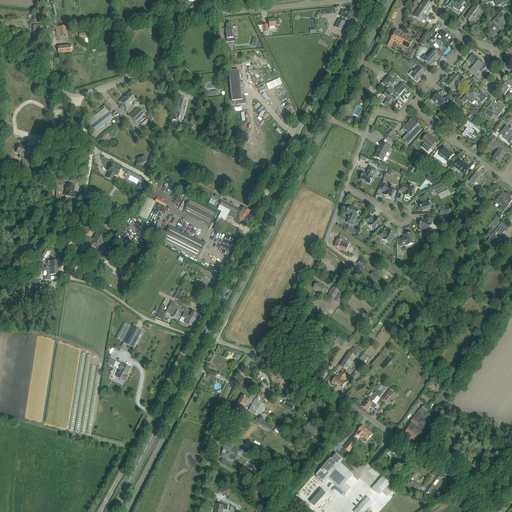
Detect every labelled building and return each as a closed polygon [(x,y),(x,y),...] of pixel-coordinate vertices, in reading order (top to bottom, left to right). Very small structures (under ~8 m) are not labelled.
[(426,16),(433,5),(424,0),(414,16),(422,22),(423,19),(426,21),(428,17),(426,16)] [(453,0),(450,5),(449,4),(449,5),(451,6),(453,7),(458,11),(465,0),(453,0)] [(475,5),(465,18),(469,21),(468,21),(474,26),(483,12),(477,8),(478,7),(475,5)] [(343,12),(340,16),(342,17),(340,20),(339,19),(335,27),(341,31),(345,23),(345,22),(346,19),(350,21),(354,12),(348,9),(346,13),(343,12)] [(491,27),(488,30),(494,36),(500,30),(499,29),(508,19),(501,12),(489,25),(491,27)] [(226,28),(225,28),(226,42),(234,42),(233,27),(232,27),(231,24),(226,24),(226,28)] [(35,25),(34,36),(43,37),(43,26),(35,25)] [(65,26),(55,27),(56,36),(60,36),(66,35),(65,26)] [(407,35),(396,29),(390,40),(391,40),(387,47),(390,49),(394,42),(409,49),(413,41),(406,37),(407,35)] [(436,33),(434,34),(431,32),(433,30),(430,33),(429,34),(426,39),(431,44),(433,46),(434,45),(432,43),(439,35),(436,33)] [(419,32),(415,39),(421,42),(425,35),(419,32)] [(444,32),(437,39),(441,43),(442,43),(444,46),(443,46),(447,49),(449,46),(450,46),(454,41),(444,32)] [(73,45),(58,47),(59,54),(71,52),(71,49),(73,48),(73,45)] [(430,67),(439,57),(436,54),(438,52),(434,48),(432,51),(434,52),(428,59),(425,56),(422,59),(426,63),(430,67)] [(487,66),(473,54),(468,60),(474,66),(471,70),(475,74),(479,70),(481,72),(487,66)] [(417,82),(425,73),(424,72),(427,70),(414,58),(412,61),(409,64),(413,67),(415,65),(418,68),(414,73),(412,71),(409,74),(411,76),(417,82)] [(231,101),(237,101),(237,105),(246,104),(245,96),(241,96),(239,70),(228,72),(231,101)] [(267,83),(267,71),(257,71),(257,73),(250,73),(251,82),(255,82),(255,84),(267,83)] [(511,73),(509,77),(510,77),(506,83),(505,83),(499,92),(504,96),(509,89),(507,87),(509,85),(511,87),(511,73)] [(450,79),(446,84),(453,91),(456,88),(454,86),(458,83),(459,84),(464,78),(459,74),(457,76),(455,74),(452,77),(450,79)] [(398,96),(406,87),(402,83),(395,91),(391,88),(396,82),(389,77),(387,80),(383,85),(389,90),(386,93),(386,92),(383,95),(388,99),(387,100),(386,101),(391,105),(392,104),(396,100),(397,101),(400,98),(399,97),(399,96),(398,96)] [(480,94),(473,87),(467,94),(461,100),(465,103),(468,100),(469,101),(468,102),(469,103),(470,102),(472,104),(474,101),(480,102),(482,103),(487,97),(481,92),(480,94)] [(125,97),(120,101),(127,109),(132,104),(131,104),(135,100),(129,94),(125,97)] [(455,100),(449,95),(444,100),(440,96),(440,95),(439,95),(437,94),(435,97),(434,97),(431,100),(434,102),(441,108),(439,110),(443,113),(455,100)] [(183,98),(178,97),(172,120),(178,121),(183,98)] [(492,103),(484,113),(490,117),(492,114),(494,115),(498,117),(505,107),(500,103),(497,106),(496,105),(495,106),(492,103)] [(93,134),(113,119),(104,108),(85,123),(93,134)] [(138,108),(130,116),(136,123),(145,114),(138,108)] [(437,117),(443,123),(447,118),(441,113),(437,117)] [(409,133),(403,139),(409,144),(421,130),(417,126),(418,125),(412,119),(411,120),(410,120),(410,121),(405,126),(403,128),(409,133)] [(467,129),(463,135),(469,140),(471,137),(473,139),(479,131),(474,127),(475,126),(471,123),(469,126),(467,129)] [(506,126),(500,134),(503,137),(502,138),(511,145),(511,144),(511,131),(510,130),(511,129),(506,126)] [(428,134),(422,141),(431,149),(434,145),(434,146),(435,145),(435,144),(436,143),(430,138),(431,137),(428,134)] [(492,140),(489,145),(491,147),(493,144),(499,149),(493,158),(499,162),(505,154),(505,153),(507,151),(492,140)] [(381,143),(377,152),(377,153),(375,157),(382,161),(383,160),(386,161),(388,157),(385,156),(387,151),(388,152),(390,148),(381,143)] [(36,158),(29,155),(32,149),(27,147),(26,148),(20,145),(16,153),(25,156),(22,163),(23,163),(21,169),(30,173),(36,158)] [(441,152),(438,150),(434,156),(445,165),(453,155),(444,148),(441,152)] [(147,158),(139,160),(140,166),(149,163),(147,158)] [(459,160),(454,167),(465,175),(470,167),(466,165),(459,160)] [(111,169),(106,177),(112,181),(115,175),(117,176),(121,168),(117,166),(116,166),(112,164),(110,168),(111,169)] [(370,184),(371,181),(372,181),(373,179),(373,178),(372,177),(376,170),(370,166),(366,174),(363,173),(361,178),(360,180),(361,181),(365,183),(365,182),(366,183),(370,184)] [(477,172),(469,182),(474,185),(476,183),(482,187),(487,180),(477,172)] [(395,190),(396,189),(389,186),(388,186),(383,183),(379,190),(385,193),(384,195),(386,196),(386,197),(389,198),(391,199),(393,194),(394,194),(396,191),(395,190)] [(412,198),(413,194),(413,193),(414,193),(415,190),(414,190),(415,188),(407,185),(407,186),(401,184),(399,191),(405,193),(404,196),(406,196),(406,197),(409,198),(410,197),(412,198)] [(74,186),(67,185),(64,196),(72,197),(74,197),(75,192),(73,192),(74,186)] [(503,212),(511,200),(511,198),(509,197),(508,197),(502,192),(501,193),(502,193),(496,201),(502,205),(500,209),(503,212)] [(421,209),(422,211),(432,206),(431,204),(428,199),(425,193),(419,196),(421,202),(419,204),(420,206),(419,206),(420,209),(421,209)] [(136,216),(147,221),(155,202),(145,197),(136,216)] [(190,199),(183,213),(209,226),(216,213),(190,199)] [(248,217),(251,212),(242,208),(241,210),(221,200),(219,205),(230,211),(230,209),(239,213),(248,217)] [(118,213),(122,207),(117,204),(115,208),(110,204),(105,211),(110,215),(108,217),(114,221),(119,214),(118,213)] [(358,215),(358,214),(359,211),(356,209),(354,208),(351,207),(349,206),(348,208),(346,214),(349,215),(346,223),(353,225),(356,217),(356,218),(357,217),(358,215)] [(215,223),(216,224),(215,226),(217,227),(218,225),(222,227),(229,211),(223,208),(215,223)] [(441,208),(439,215),(448,217),(449,210),(441,208)] [(230,209),(230,211),(238,215),(237,218),(246,222),(248,217),(239,213),(230,209)] [(369,225),(374,230),(375,229),(376,230),(378,227),(382,223),(380,221),(381,221),(378,218),(378,219),(376,217),(374,219),(370,215),(364,220),(369,224),(369,225)] [(419,227),(422,228),(422,229),(423,229),(427,231),(429,231),(430,229),(432,224),(431,224),(434,218),(427,215),(425,221),(422,220),(421,222),(420,222),(419,225),(420,225),(419,227)] [(496,217),(491,224),(496,228),(501,220),(496,217)] [(501,222),(495,231),(502,237),(509,228),(501,222)] [(169,227),(162,240),(198,258),(205,245),(169,227)] [(394,238),(393,237),(395,234),(393,233),(394,233),(391,231),(390,232),(389,231),(387,233),(382,229),(378,236),(383,239),(388,242),(390,244),(391,242),(393,239),(394,238)] [(96,232),(92,240),(90,245),(99,250),(105,240),(101,238),(102,236),(96,232)] [(413,237),(412,233),(410,234),(410,233),(406,234),(407,235),(404,235),(405,238),(399,239),(400,246),(407,245),(412,244),(415,243),(414,241),(414,238),(413,238),(413,237)] [(498,237),(493,234),(486,243),(491,247),(498,237)] [(337,239),(334,247),(341,249),(340,250),(347,252),(350,243),(345,241),(346,239),(341,235),(339,240),(337,239)] [(90,245),(92,240),(86,237),(81,248),(80,247),(79,249),(76,255),(84,258),(87,252),(86,252),(89,244),(90,245)] [(352,250),(358,253),(357,256),(362,258),(365,252),(353,247),(352,250)] [(129,254),(124,264),(137,270),(142,260),(129,254)] [(365,265),(360,261),(357,265),(362,269),(365,265)] [(81,269),(79,276),(86,278),(88,271),(81,269)] [(58,275),(58,271),(46,271),(46,277),(43,277),(43,280),(49,280),(50,275),(58,275)] [(396,279),(389,286),(392,288),(398,281),(396,279)] [(327,289),(316,283),(313,288),(324,294),(327,289)] [(338,303),(344,293),(333,287),(327,296),(338,303)] [(175,294),(173,298),(175,299),(180,302),(185,292),(178,289),(175,294)] [(196,318),(198,315),(185,308),(184,310),(174,305),(176,303),(171,301),(169,305),(188,315),(188,316),(192,318),(193,317),(196,318)] [(192,327),(196,318),(193,317),(192,318),(188,316),(188,315),(169,305),(166,312),(176,317),(177,314),(182,317),(180,321),(192,327)] [(327,323),(329,320),(322,315),(323,314),(320,313),(317,317),(327,323)] [(361,316),(356,322),(360,325),(365,320),(361,316)] [(133,348),(141,332),(125,323),(116,339),(123,342),(123,343),(133,348)] [(342,346),(345,341),(341,338),(339,336),(340,335),(336,333),(333,337),(336,340),(335,341),(342,346)] [(208,367),(217,371),(219,367),(216,366),(216,367),(212,365),(217,356),(211,353),(206,362),(210,364),(208,367)] [(347,371),(356,357),(349,353),(340,366),(342,368),(347,371)] [(239,354),(231,360),(234,365),(242,360),(239,354)] [(126,375),(129,369),(116,362),(113,366),(119,369),(119,370),(120,370),(117,377),(124,381),(127,376),(126,375)] [(349,381),(352,383),(361,371),(358,368),(354,373),(354,374),(349,381)] [(337,385),(344,374),(342,372),(338,377),(336,376),(332,382),(337,385)] [(343,381),(347,376),(344,374),(337,385),(342,389),(346,383),(343,381)] [(280,386),(277,391),(286,396),(289,392),(280,386)] [(382,399),(386,403),(390,397),(393,392),(390,390),(382,399)] [(374,393),(368,401),(368,400),(363,406),(367,410),(370,406),(374,409),(377,405),(373,402),(378,396),(374,393)] [(242,395),(235,408),(242,411),(249,399),(242,395)] [(256,399),(248,411),(255,415),(256,415),(261,418),(263,415),(260,413),(262,410),(262,411),(263,410),(262,410),(264,407),(257,403),(260,398),(258,397),(256,399)] [(292,411),(296,405),(292,402),(291,404),(285,401),(283,405),(292,411)] [(412,423),(405,433),(410,436),(420,421),(426,414),(429,408),(430,407),(429,406),(428,406),(426,405),(425,405),(424,404),(420,410),(416,415),(410,423),(412,423)] [(420,421),(410,436),(414,440),(418,434),(419,434),(418,434),(434,411),(429,408),(426,414),(420,421)] [(260,419),(258,424),(268,429),(270,424),(260,419)] [(315,435),(319,428),(315,425),(315,426),(310,423),(306,430),(315,435)] [(356,434),(361,438),(361,439),(364,442),(366,442),(372,435),(362,426),(356,434)] [(357,443),(352,438),(344,448),(349,453),(357,443)] [(241,449),(238,447),(232,444),(230,447),(225,446),(222,457),(228,459),(231,460),(235,461),(238,451),(240,452),(241,449)] [(331,458),(316,475),(323,481),(326,477),(345,494),(351,488),(346,484),(353,475),(340,462),(342,459),(336,454),(332,459),(331,458)] [(262,471),(265,474),(270,467),(266,464),(262,471)] [(371,489),(379,496),(390,483),(382,477),(371,489)] [(367,497),(353,511),(364,511),(373,502),(367,497)]
